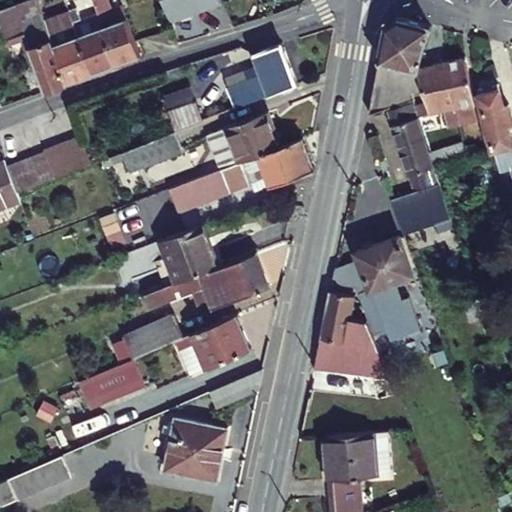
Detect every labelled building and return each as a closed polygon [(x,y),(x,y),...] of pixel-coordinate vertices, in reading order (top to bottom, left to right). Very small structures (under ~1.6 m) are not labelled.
[(74,0),(88,34),(102,71),(124,63),(105,14),(96,17),(89,0),(74,0)] [(146,0),(157,27),(183,16),(181,13),(189,9),(190,13),(211,4),(209,0),(146,0)] [(220,0),(230,12),(244,0),(220,0)] [(27,26),(19,6),(0,13),(0,42),(5,41),(17,72),(12,75),(10,79),(12,82),(14,85),(17,86),(23,86),(28,100),(53,90),(27,26)] [(427,22),(401,13),(385,25),(369,106),(409,93),(410,76),(405,71),(404,66),(406,61),(421,60),(427,22)] [(63,23),(59,15),(52,17),(56,27),(63,23)] [(27,26),(53,90),(77,81),(62,44),(56,27),(52,17),(27,26)] [(102,71),(88,34),(62,44),(77,81),(102,71)] [(17,72),(5,41),(0,42),(0,47),(12,75),(17,72)] [(293,82),(278,42),(251,52),(254,62),(238,68),(243,82),(224,89),(230,106),(293,82)] [(470,68),(465,54),(445,56),(454,102),(473,98),(470,68)] [(454,102),(445,56),(421,60),(428,106),(454,102)] [(238,68),(218,75),(224,89),(243,82),(238,68)] [(499,104),(492,83),(477,87),(493,143),(510,137),(506,125),(510,123),(504,103),(499,104)] [(170,106),(162,87),(138,97),(147,119),(171,110),(170,106)] [(171,110),(178,127),(198,119),(190,99),(170,106),(171,110)] [(407,113),(402,100),(387,105),(417,188),(432,182),(427,169),(432,167),(411,111),(407,113)] [(279,145),(266,111),(223,128),(236,161),(279,145)] [(185,146),(178,127),(113,152),(120,171),(185,146)] [(79,136),(42,151),(43,154),(51,176),(89,161),(79,136)] [(313,167),(302,136),(279,145),(236,161),(216,169),(224,191),(259,177),(263,186),(313,167)] [(43,154),(4,169),(6,176),(12,191),(51,176),(43,154)] [(224,191),(216,169),(164,188),(172,210),(224,191)] [(0,225),(22,218),(12,191),(6,176),(0,178),(0,225)] [(102,216),(110,246),(122,243),(114,213),(102,216)] [(153,259),(162,282),(212,263),(214,262),(198,222),(153,239),(160,257),(153,259)] [(356,296),(367,325),(393,315),(387,299),(378,303),(373,289),(415,272),(400,235),(358,251),(362,261),(345,267),(356,296)] [(212,263),(220,286),(211,289),(214,299),(265,280),(252,247),(214,262),(212,263)] [(356,296),(331,290),(316,365),(325,367),(330,340),(364,347),(376,378),(389,380),(367,325),(354,320),(356,296)] [(251,352),(234,314),(179,337),(187,355),(201,349),(210,370),(251,352)] [(178,331),(172,316),(144,328),(150,343),(178,331)] [(90,409),(146,385),(134,357),(78,380),(90,409)] [(259,385),(263,367),(210,389),(216,404),(259,385)] [(229,425),(175,413),(163,465),(217,477),(229,425)] [(376,477),(371,435),(323,437),(330,511),(362,511),(360,479),(376,477)] [(83,473),(73,450),(5,479),(15,502),(83,473)]
